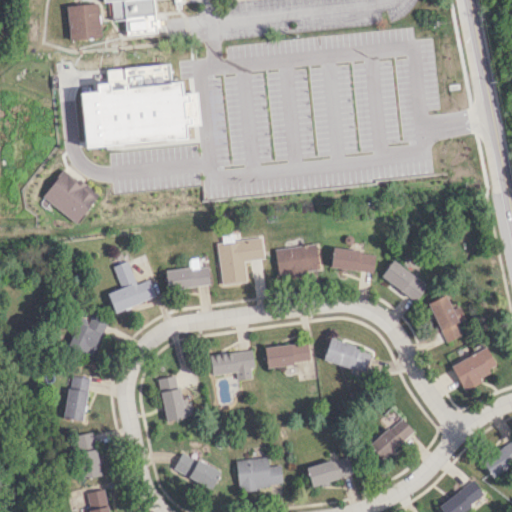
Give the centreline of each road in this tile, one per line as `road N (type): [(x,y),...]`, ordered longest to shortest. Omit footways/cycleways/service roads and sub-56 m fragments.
road 1 (residential): [(511,400),(483,413),(425,472),(362,510),(168,510),(146,467),(139,373),(145,353)]
road 2 (residential): [(460,431),(418,376),(395,328),(365,308),(310,305),(206,318),(175,327),(145,353)]
road 3 (tertiary): [(511,224),(467,0)]
